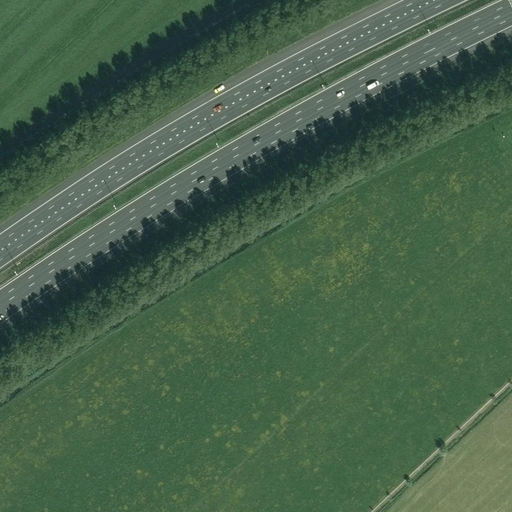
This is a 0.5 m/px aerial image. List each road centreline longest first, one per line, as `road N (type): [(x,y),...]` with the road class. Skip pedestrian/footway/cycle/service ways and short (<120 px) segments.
road 1 (motorway): [(0,307),(275,131),(511,10)]
road 2 (motorway): [(437,0),(255,91),(0,252)]
